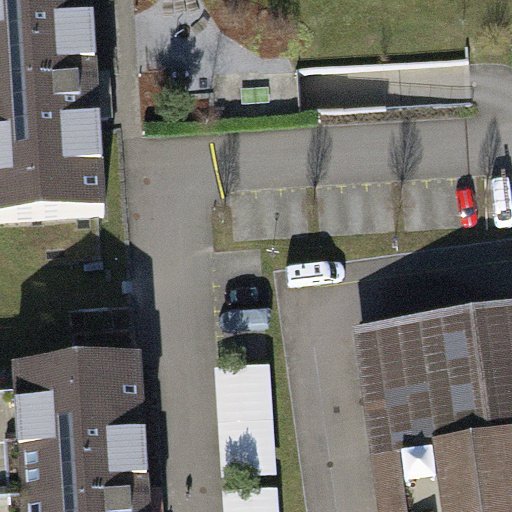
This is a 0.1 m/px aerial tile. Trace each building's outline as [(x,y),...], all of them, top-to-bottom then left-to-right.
[(0,0),(0,228),(105,223),(92,0),(0,0)] [(511,511),(511,318),(358,341),(383,511),(511,511)] [(149,511),(140,366),(13,374),(15,407),(0,407),(0,511),(149,511)] [(270,371),(217,374),(222,476),(274,474),(270,371)] [(279,511),(278,495),(224,498),(225,511),(279,511)]
